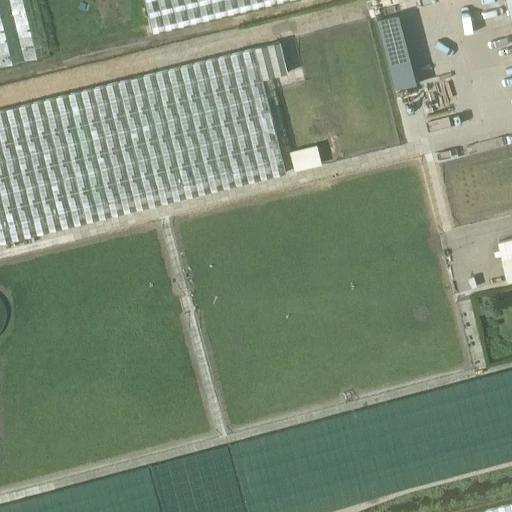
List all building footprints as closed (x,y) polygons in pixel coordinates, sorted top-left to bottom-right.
[(35,0),(0,0),(0,65),(49,53),(35,0)] [(140,0),(148,33),(285,0),(140,0)] [(288,73),(280,41),(254,46),(0,109),(0,243),(286,173),(262,79),(288,73)] [(511,237),(497,241),(507,283),(511,281),(511,237)] [(245,511),(228,446),(150,467),(162,511),(245,511)] [(511,511),(511,501),(485,509),(471,511),(511,511)]
